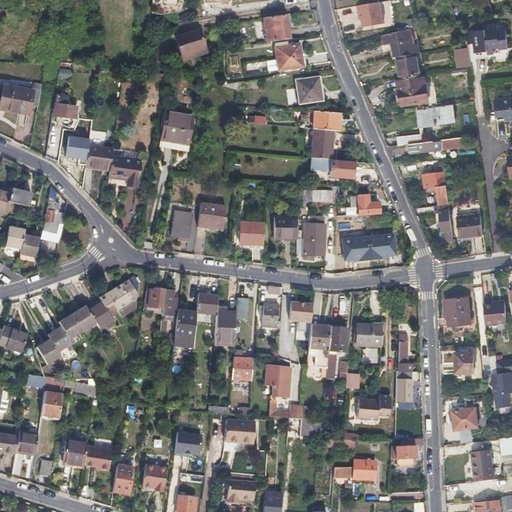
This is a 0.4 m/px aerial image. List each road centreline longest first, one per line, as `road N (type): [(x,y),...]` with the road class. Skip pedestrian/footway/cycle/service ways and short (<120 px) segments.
road 1 (residential): [(119,250),(324,284),(426,272)]
road 2 (residential): [(426,272),(324,0)]
road 3 (residential): [(426,272),(438,511)]
road 4 (residential): [(0,145),(37,163),(119,250)]
road 5 (residential): [(119,250),(0,293)]
